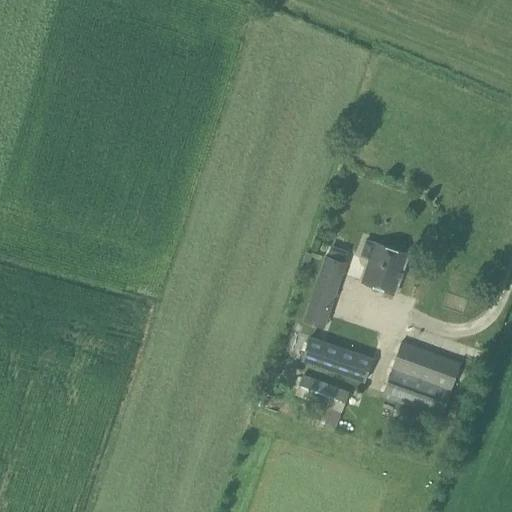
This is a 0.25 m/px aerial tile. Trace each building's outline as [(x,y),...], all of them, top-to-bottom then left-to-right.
[(366,239),(360,257),(370,260),(362,282),(396,293),(409,254),(376,243),(366,239)] [(304,320),(325,327),(346,263),(326,256),(304,320)] [(341,371),(368,380),(374,362),(348,353),(348,351),(309,338),(302,359),(341,371)] [(403,342),(383,397),(406,405),(437,416),(455,361),(403,342)] [(303,374),(295,394),(318,403),(311,421),(335,430),(349,391),(344,390),(345,386),(312,373),(310,377),(303,374)]
